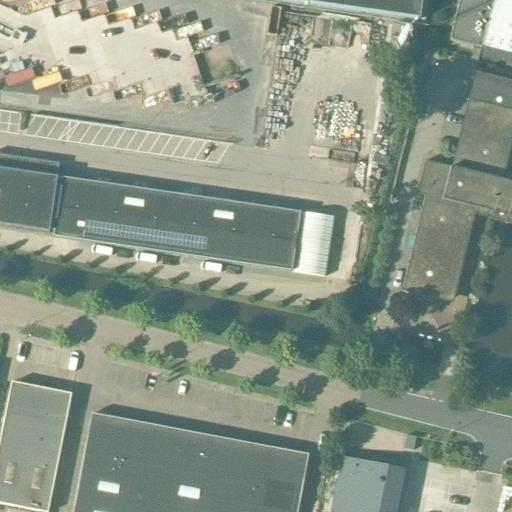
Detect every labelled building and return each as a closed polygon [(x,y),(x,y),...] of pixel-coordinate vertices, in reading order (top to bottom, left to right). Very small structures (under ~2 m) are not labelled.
[(275,0),(418,20),(420,0),(275,0)] [(511,0),(457,0),(459,0),(448,42),(511,58),(511,0)] [(411,28),(391,25),(390,37),(409,40),(411,28)] [(14,32),(10,40),(21,46),(26,37),(14,32)] [(457,170),(502,181),(511,139),(511,82),(474,73),(467,101),(474,103),(457,170)] [(240,205),(110,186),(61,179),(60,180),(56,180),(58,165),(0,156),(0,227),(48,234),(49,232),(53,232),(52,238),(231,265),(240,205)] [(511,183),(502,181),(457,170),(424,162),(416,194),(424,196),(401,291),(446,302),(469,208),(511,218),(511,183)] [(0,505),(35,511),(47,511),(71,396),(11,384),(0,438),(0,505)] [(107,511),(125,422),(90,415),(72,511),(107,511)] [(297,511),(308,457),(125,422),(107,511),(297,511)] [(329,511),(394,511),(403,472),(340,459),(329,511)]
